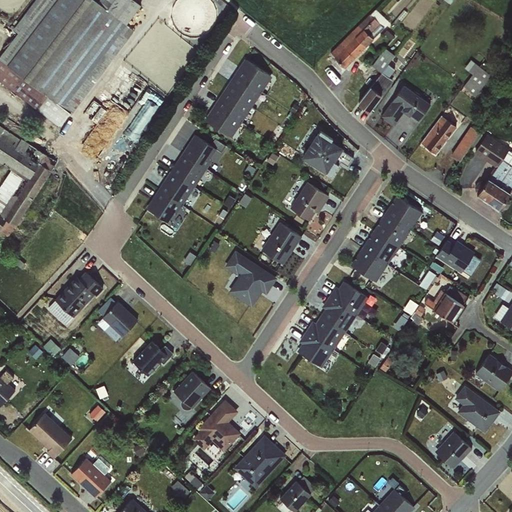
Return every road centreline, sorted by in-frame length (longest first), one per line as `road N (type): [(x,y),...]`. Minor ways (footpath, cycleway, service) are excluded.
road 1 (residential): [(246,378),(113,256),(105,225),(240,29),(250,26),(391,160)]
road 2 (residential): [(468,503),(405,445),(317,442),(246,378)]
road 3 (residential): [(246,378),(391,160)]
road 4 (residential): [(391,160),(511,243)]
